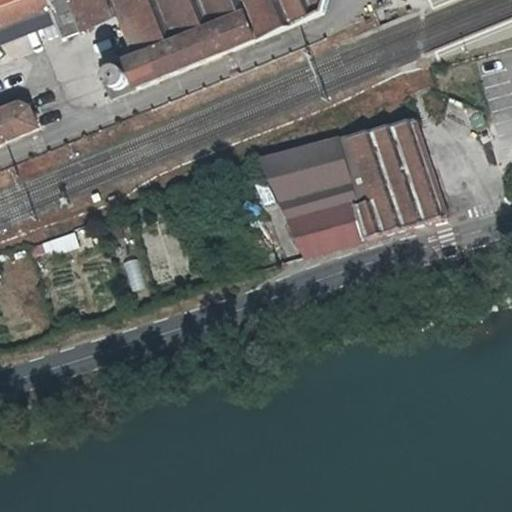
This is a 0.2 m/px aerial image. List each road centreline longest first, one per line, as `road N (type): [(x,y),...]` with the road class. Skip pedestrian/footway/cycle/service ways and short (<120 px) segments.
road 1 (unclassified): [(0,385),(511,223)]
road 2 (residential): [(362,0),(354,12),(0,162)]
